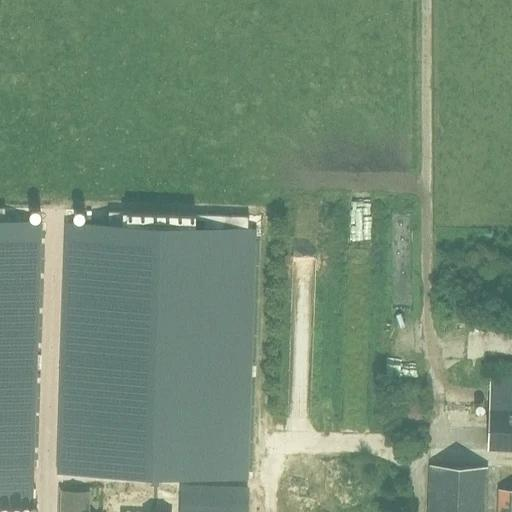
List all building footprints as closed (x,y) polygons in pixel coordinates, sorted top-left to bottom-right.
[(0,503),(32,504),(33,468),(38,468),(45,223),(25,223),(26,209),(0,208),(0,503)] [(65,224),(57,473),(252,479),(260,217),(82,211),(81,225),(65,224)] [(301,328),(304,351),(319,349),(316,326),(301,328)] [(511,379),(490,379),(488,449),(511,450),(511,379)] [(397,431),(417,431),(427,414),(418,396),(399,396),(388,413),(397,431)] [(511,511),(511,490),(498,490),(497,511),(485,511),(487,468),(429,466),(427,511),(511,511)] [(183,486),(181,511),(246,511),(247,488),(183,486)]
